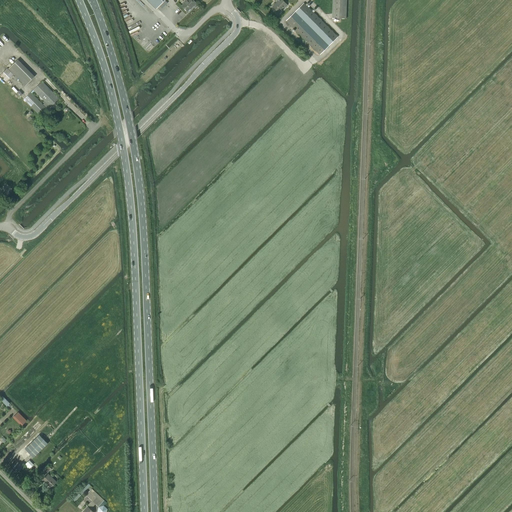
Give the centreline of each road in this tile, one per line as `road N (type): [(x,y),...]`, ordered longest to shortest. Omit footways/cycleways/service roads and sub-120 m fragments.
road 1 (primary): [(79,0),(111,94),(130,203),(144,511)]
road 2 (primary): [(154,511),(137,176),(92,0)]
road 3 (unclassified): [(226,4),(238,19),(235,33),(183,87),(34,233),(5,226)]
road 4 (unclassified): [(5,226),(94,127)]
road 5 (track): [(164,511),(160,391)]
